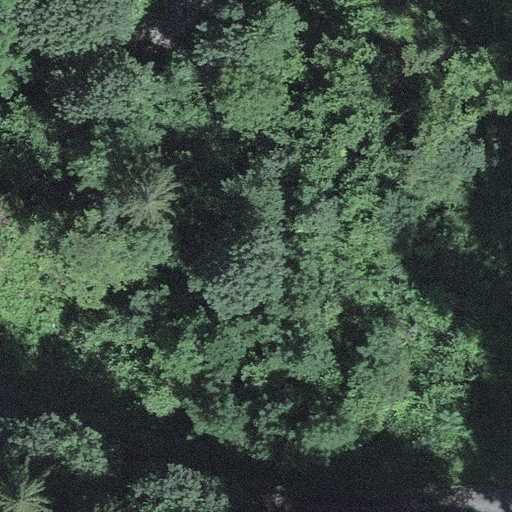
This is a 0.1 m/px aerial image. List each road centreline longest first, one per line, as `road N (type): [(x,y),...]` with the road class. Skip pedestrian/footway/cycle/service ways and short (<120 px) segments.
road 1 (track): [(0,391),(183,483),(357,511)]
road 2 (track): [(201,0),(171,44),(0,66)]
